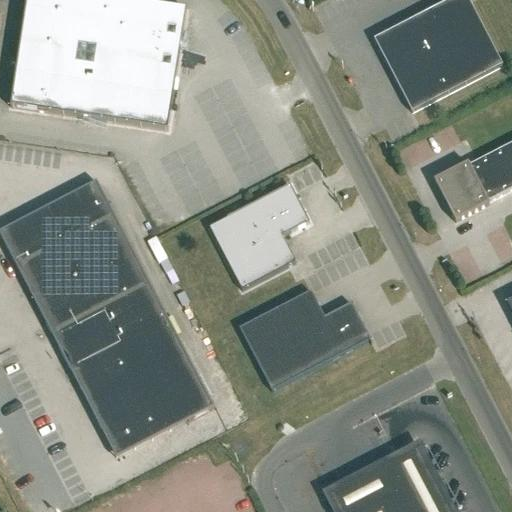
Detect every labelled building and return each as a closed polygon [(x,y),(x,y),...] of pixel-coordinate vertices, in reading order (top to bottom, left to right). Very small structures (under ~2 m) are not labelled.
[(168,134),(187,12),(105,0),(28,0),(23,34),(15,33),(11,63),(18,64),(11,110),(168,134)] [(412,115),(503,68),(467,0),(456,0),(375,43),(412,115)] [(413,152),(439,146),(434,127),(408,134),(413,152)] [(489,205),(511,192),(511,146),(470,168),(469,166),(438,182),(450,206),(447,208),(456,225),(490,207),(489,205)] [(0,237),(116,461),(214,410),(97,185),(0,235),(0,237)] [(210,231),(242,294),(296,265),(283,240),(305,228),(305,227),(309,225),(305,218),(306,217),(295,196),(294,196),(290,189),(286,191),(286,190),(227,221),(228,221),(210,231)] [(348,309),(325,320),(312,294),(240,332),(272,395),(370,344),(371,347),(373,346),(356,314),(352,307),(348,309)] [(337,511),(449,511),(418,452),(330,498),(337,511)]
